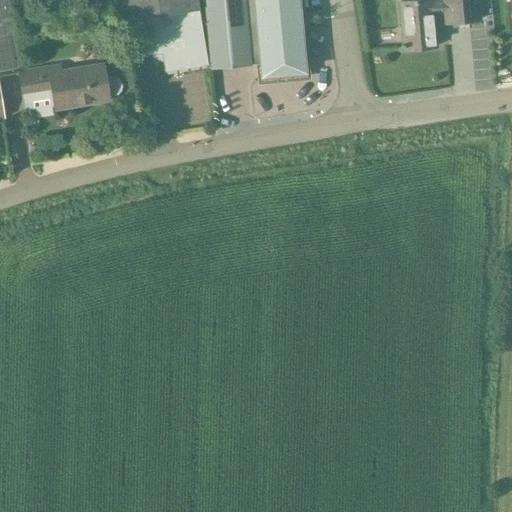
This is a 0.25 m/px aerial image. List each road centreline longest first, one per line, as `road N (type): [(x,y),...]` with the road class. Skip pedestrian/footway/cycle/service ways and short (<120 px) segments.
road 1 (tertiary): [(0,203),(129,167),(356,124)]
road 2 (tertiary): [(356,124),(511,107)]
road 3 (unclassified): [(356,124),(335,0)]
